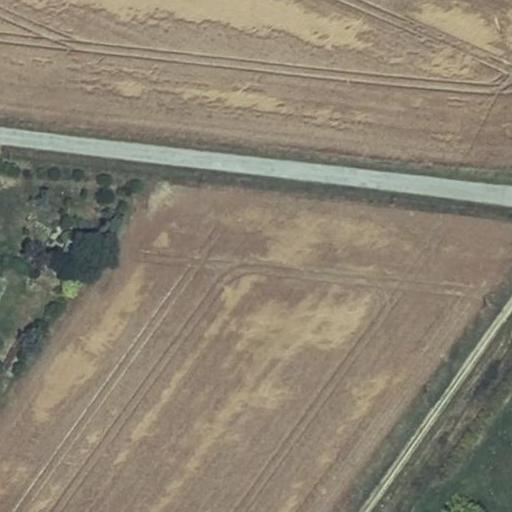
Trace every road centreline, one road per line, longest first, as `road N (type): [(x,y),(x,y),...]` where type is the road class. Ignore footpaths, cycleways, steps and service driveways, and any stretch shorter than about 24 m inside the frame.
road 1 (unclassified): [(511,194),(0,138)]
road 2 (track): [(364,511),(511,308)]
